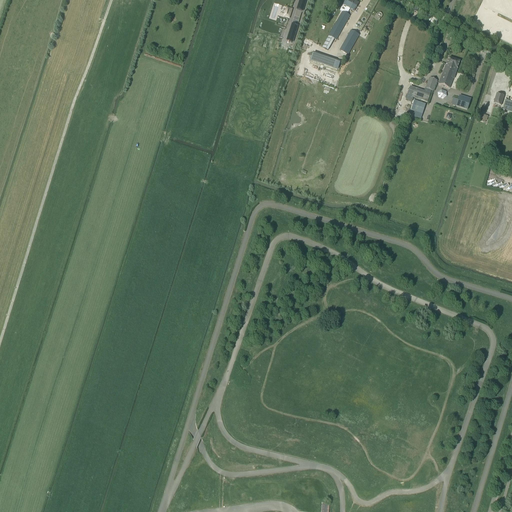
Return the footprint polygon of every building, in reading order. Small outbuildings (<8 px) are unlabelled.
[(305,0),(299,0),(297,9),(302,11),(305,0)] [(350,0),(346,0),(343,6),(354,12),(358,3),(354,1),(353,2),(350,0)] [(328,36),(336,41),(350,16),(342,12),(336,23),(336,22),(328,36)] [(296,29),(291,28),(288,37),(294,38),(296,29)] [(359,35),(351,31),(339,51),(348,55),(359,35)] [(449,57),(445,67),(456,72),(460,62),(449,57)] [(456,72),(445,67),(438,84),(449,89),(456,72)] [(433,92),(436,82),(437,81),(430,78),(426,89),(431,91),(433,92)] [(438,98),(443,100),(447,97),(446,92),(441,90),(437,93),(438,98)] [(497,94),(494,104),(501,106),(504,96),(497,94)] [(456,107),(467,110),(471,99),(460,96),(456,107)] [(502,109),(510,111),(511,105),(511,102),(505,100),(502,109)] [(412,106),(411,111),(422,115),(424,110),(412,106)] [(321,511),(329,511),(330,502),(322,502),(321,511)]
